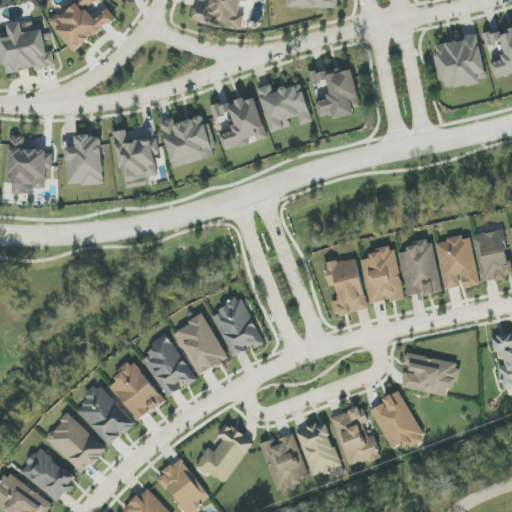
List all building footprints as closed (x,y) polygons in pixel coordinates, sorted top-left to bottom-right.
[(74,52),(117,19),(109,9),(96,19),(88,9),(97,2),(95,0),(77,0),(58,15),(58,14),(50,20),(74,52)] [(192,21),(243,30),(246,14),(240,13),(242,2),(248,3),(248,0),(210,0),(209,8),(195,6),(192,21)] [(290,0),(291,8),(338,8),(337,0),(290,0)] [(56,67),(53,51),(47,52),(41,21),(9,27),(10,31),(0,32),(0,40),(6,74),(35,69),(36,71),(56,67)] [(511,74),(511,29),(484,37),(487,47),(501,43),(506,57),(492,61),(497,79),(511,74)] [(486,79),(479,37),(437,44),(438,55),(435,56),(440,82),(446,81),(448,89),(480,84),(479,80),(486,79)] [(353,67),(310,75),(312,85),(327,82),(331,99),(317,102),(321,117),(333,115),(334,120),(356,116),(354,108),(361,107),(353,67)] [(259,89),(272,133),(292,128),(289,120),(299,117),(302,126),(313,123),(303,84),(274,92),(272,85),(259,89)] [(269,139),(254,96),(228,105),(235,127),(220,132),(226,151),(258,140),(259,142),(269,139)] [(215,120),(228,115),(224,102),(211,107),(215,120)] [(177,123),(175,119),(162,123),(173,168),(217,157),(206,116),(177,123)] [(125,189),(150,185),(149,178),(159,176),(156,155),(161,154),(158,136),(130,141),(128,130),(115,132),(125,189)] [(105,184),(102,135),(76,137),(77,147),(67,148),(69,186),(105,184)] [(26,150),(26,137),(11,137),(10,174),(13,174),(13,194),(35,194),(35,189),(46,189),(46,167),(53,167),(53,151),(26,150)] [(474,236),(483,282),(511,276),(511,260),(509,260),(503,230),(474,236)] [(445,290),(462,287),(462,288),(479,286),(472,237),(438,242),(445,290)] [(400,254),(408,297),(423,294),(424,297),(443,293),(433,240),(407,245),(408,252),(400,254)] [(405,299),(396,248),(370,252),(371,259),(363,260),(371,305),(405,299)] [(357,258),(325,265),(330,287),(336,286),(340,300),(333,302),(336,317),(369,309),(357,258)] [(234,358),(248,351),(264,343),(243,299),(213,313),(234,358)] [(198,376),(229,361),(207,316),(176,330),(198,376)] [(511,387),(511,333),(493,338),(496,353),(503,351),(506,366),(499,367),(503,389),(511,387)] [(199,380),(168,337),(140,357),(169,397),(187,384),(190,387),(199,380)] [(448,396),(449,389),(456,390),(460,363),(407,354),(405,365),(408,366),(404,389),(448,396)] [(165,403),(133,361),(114,375),(118,381),(112,386),(139,421),(152,411),(153,412),(165,403)] [(99,385),(85,397),(89,401),(78,411),(110,446),(124,433),(126,435),(137,425),(99,385)] [(393,450),(402,445),(405,450),(426,438),(400,391),(384,400),(386,403),(372,411),(393,450)] [(332,418),(350,468),(381,457),(369,424),(364,407),(332,418)] [(84,474),(107,450),(70,414),(46,439),(84,474)] [(224,485),(254,443),(227,424),(217,438),(223,442),(215,452),(210,448),(197,466),(224,485)] [(297,432),(314,477),(342,467),(327,424),(319,427),(318,425),(297,432)] [(263,445),(279,494),(303,486),(301,479),(309,477),(295,434),(263,445)] [(61,502),(78,477),(39,449),(21,475),(61,502)] [(191,511),(211,500),(184,459),(159,476),(183,511),(191,511)] [(0,497),(0,508),(5,511),(46,511),(52,503),(10,473),(0,487),(0,497)] [(124,511),(170,511),(148,488),(124,511)]
